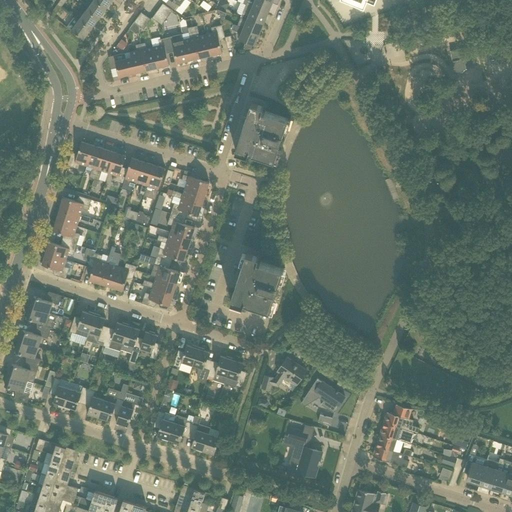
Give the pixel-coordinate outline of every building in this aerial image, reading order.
[(98,19),(99,18),(106,9),(93,0),(86,10),(98,19)] [(93,0),(106,9),(107,7),(112,0),(93,0)] [(168,0),(167,3),(176,10),(183,0),(168,0)] [(204,0),(201,5),(208,10),(212,6),(204,0)] [(252,7),(268,14),(272,3),(264,0),(255,0),(253,5),(252,7)] [(169,15),(173,10),(163,3),(159,8),(169,15)] [(263,24),(268,14),(252,7),(253,5),(247,3),(246,5),(242,4),(238,13),(242,15),(243,13),(249,16),(248,18),(263,24)] [(58,4),(50,15),(54,17),(62,7),(58,4)] [(166,20),(169,15),(159,8),(156,13),(166,20)] [(91,29),(94,26),(98,19),(86,10),(79,20),(91,29)] [(146,15),(142,12),(134,22),(139,25),(146,15)] [(156,21),(162,25),(162,24),(166,20),(156,13),(152,18),(156,21)] [(238,26),(259,35),(263,24),(248,18),(249,16),(243,13),(242,15),(241,17),(238,26)] [(151,19),(146,15),(139,25),(144,29),(151,19)] [(79,20),(75,16),(67,27),(83,39),(91,29),(79,20)] [(508,17),(508,16),(383,43),(384,45),(386,53),(387,53),(385,44),(474,25),(507,17),(508,17)] [(252,47),(253,45),(254,46),(259,35),(238,26),(235,24),(233,29),(242,33),(239,39),(246,42),(243,48),(245,49),(252,47)] [(213,33),(206,34),(211,55),(223,53),(222,52),(222,51),(219,39),(225,37),(222,25),(211,27),(213,33)] [(197,26),(193,27),(200,58),(211,55),(206,34),(200,36),(197,26)] [(190,38),(183,40),(188,61),(200,58),(193,27),(188,28),(190,38)] [(174,49),(177,63),(188,61),(183,40),(177,41),(176,36),(167,38),(170,50),(174,49)] [(231,36),(225,37),(228,49),(234,47),(231,36)] [(157,68),(170,65),(166,51),(170,50),(167,38),(158,40),(159,45),(152,47),(157,68)] [(123,50),(128,43),(122,39),(117,46),(123,50)] [(145,43),(138,44),(144,71),(157,68),(152,47),(147,48),(145,43)] [(132,57),(128,58),(132,74),(144,71),(138,44),(136,45),(137,50),(130,52),(132,57)] [(479,53),(477,45),(451,51),(453,61),(456,61),(458,71),(462,72),(465,69),(476,67),(473,54),(479,53)] [(119,54),(108,57),(111,69),(117,68),(119,74),(118,74),(119,77),(132,74),(128,58),(121,60),(119,54)] [(382,67),(382,66),(372,72),(411,142),(412,142),(374,72),(382,67)] [(288,118),(268,112),(265,111),(265,112),(262,111),(264,106),(251,102),(236,151),(248,155),(249,151),(252,152),(252,153),(275,160),(288,118)] [(72,154),(68,165),(78,169),(80,164),(86,166),(93,145),(82,141),(81,142),(77,155),(72,154)] [(413,143),(412,142),(411,142),(429,175),(430,175),(413,143)] [(93,145),(86,166),(93,168),(89,178),(94,179),(104,149),(93,145)] [(104,149),(94,179),(99,181),(102,171),(109,173),(115,152),(104,149)] [(122,170),(126,156),(115,152),(109,173),(114,175),(113,180),(123,183),(127,171),(122,170)] [(143,161),(132,158),(127,171),(123,183),(122,188),(127,190),(130,180),(136,182),(143,161)] [(154,165),(143,161),(136,182),(143,184),(139,194),(144,195),(148,185),(154,165)] [(156,199),(166,168),(154,165),(148,185),(154,187),(150,197),(156,199)] [(171,183),(174,171),(168,169),(165,181),(171,183)] [(183,174),(182,179),(187,181),(185,187),(206,194),(209,182),(208,182),(183,174)] [(443,201),(439,269),(440,269),(444,201),(433,179),(432,180),(443,201)] [(206,194),(185,187),(183,193),(174,190),(172,195),(182,198),(202,205),(206,194)] [(78,201),(64,197),(60,208),(81,215),(81,214),(83,208),(88,210),(92,199),(80,196),(78,201)] [(183,217),(185,211),(198,216),(199,216),(202,205),(182,198),(180,204),(175,203),(171,213),(183,217)] [(162,210),(164,204),(157,202),(155,208),(162,210)] [(60,208),(57,219),(77,226),(79,219),(89,223),(91,218),(81,214),(81,215),(60,208)] [(194,227),(181,223),(183,217),(171,213),(168,224),(173,226),(171,232),(191,238),(195,227),(194,227)] [(128,218),(122,216),(120,222),(126,224),(128,218)] [(57,219),(53,231),(67,235),(65,241),(77,244),(81,234),(75,232),(77,226),(57,219)] [(137,232),(139,224),(133,222),(131,230),(137,232)] [(191,238),(171,232),(169,238),(159,235),(157,240),(167,243),(188,250),(191,238)] [(63,246),(49,241),(46,253),(66,260),(68,253),(74,255),(77,244),(65,241),(63,246)] [(169,262),(170,256),(183,260),(183,261),(184,261),(188,250),(167,243),(165,249),(160,247),(157,258),(169,262)] [(94,266),(89,279),(100,283),(107,263),(101,260),(102,255),(92,252),(88,264),(94,266)] [(56,269),(54,275),(66,278),(70,268),(64,266),(66,260),(46,253),(42,265),(43,265),(56,269)] [(112,287),(118,266),(112,264),(115,254),(110,253),(107,263),(100,283),(112,287)] [(253,263),(255,259),(242,255),(226,304),(239,308),(240,305),(265,313),(279,271),(253,263)] [(180,272),(167,268),(169,262),(157,258),(153,268),(159,270),(156,277),(177,283),(181,272),(180,272)] [(133,278),(137,266),(126,263),(124,268),(118,266),(112,287),(123,290),(127,277),(133,278)] [(438,275),(438,274),(412,324),(412,325),(413,325),(492,365),(493,366),(511,369),(511,368),(493,364),(414,324),(439,275),(438,275)] [(143,284),(153,288),(173,294),(177,283),(156,277),(154,283),(145,279),(143,284)] [(146,292),(142,303),(154,307),(156,301),(169,305),(170,306),(173,294),(153,288),(151,294),(146,292)] [(62,296),(49,291),(46,300),(34,296),(30,307),(49,313),(53,302),(59,304),(62,296)] [(49,313),(30,307),(27,318),(39,322),(37,328),(50,332),(51,328),(53,328),(57,316),(49,313)] [(88,313),(83,311),(82,311),(83,311),(80,321),(74,320),(70,332),(87,337),(95,313),(89,311),(88,313)] [(106,319),(106,318),(100,316),(101,315),(95,313),(87,337),(98,341),(97,343),(103,345),(107,334),(101,332),(105,319),(106,319)] [(117,322),(117,323),(113,336),(107,334),(103,345),(120,351),(121,349),(129,324),(123,322),(122,324),(117,322)] [(135,328),(135,326),(129,324),(121,349),(132,353),(129,361),(136,364),(138,358),(141,349),(141,348),(142,345),(135,343),(140,330),(140,329),(135,328)] [(37,328),(35,334),(23,330),(19,341),(38,347),(42,336),(48,338),(50,332),(37,328)] [(145,332),(146,332),(142,345),(141,348),(141,349),(152,352),(151,357),(157,359),(160,348),(154,346),(158,336),(158,335),(155,334),(155,333),(149,331),(149,332),(146,331),(145,332)] [(406,340),(405,339),(400,350),(401,351),(480,391),(493,366),(492,365),(480,389),(401,350),(406,340)] [(16,352),(28,356),(26,362),(39,366),(41,359),(35,357),(38,347),(19,341),(16,352)] [(184,355),(178,353),(174,365),(180,367),(182,362),(193,365),(198,347),(192,345),(192,346),(186,344),(186,345),(187,345),(184,355)] [(212,364),(206,362),(209,352),(210,353),(210,352),(204,350),(205,349),(198,347),(193,365),(198,367),(197,380),(206,383),(207,380),(212,364)] [(220,374),(227,376),(233,358),(227,356),(226,357),(221,355),(220,356),(221,356),(218,366),(212,364),(207,380),(213,382),(214,380),(213,380),(215,373),(220,374)] [(278,385),(280,382),(293,391),(307,371),(287,357),(277,371),(280,373),(275,379),(273,379),(273,377),(266,375),(262,388),(270,390),(272,384),(278,385)] [(227,376),(225,383),(236,387),(236,385),(242,387),(247,372),(246,375),(240,373),(243,363),(244,364),(244,363),(238,361),(239,360),(233,358),(227,376)] [(26,362),(24,367),(12,363),(8,375),(28,381),(31,370),(37,372),(39,366),(26,362)] [(227,376),(220,374),(218,381),(225,383),(227,376)] [(28,381),(8,375),(5,386),(17,390),(14,398),(27,402),(30,393),(33,382),(28,381)] [(59,385),(61,380),(55,378),(51,389),(57,391),(54,401),(53,401),(53,402),(59,404),(58,405),(64,407),(70,388),(59,385)] [(179,381),(169,378),(167,387),(176,390),(179,381)] [(132,388),(141,390),(143,382),(135,380),(132,388)] [(322,381),(314,392),(329,402),(327,406),(335,411),(345,396),(339,392),(339,391),(337,390),(336,392),(333,390),(334,389),(322,381)] [(80,395),(86,397),(89,389),(83,387),(81,392),(70,388),(64,407),(71,409),(71,408),(77,409),(76,409),(80,395)] [(171,397),(172,393),(173,390),(166,388),(164,395),(168,396),(171,397)] [(98,418),(104,400),(94,396),(95,391),(89,389),(86,397),(92,399),(88,413),(88,412),(87,413),(93,415),(93,416),(98,418)] [(106,394),(105,400),(104,400),(98,418),(105,420),(105,419),(111,421),(111,420),(110,420),(115,406),(121,409),(122,405),(124,400),(117,398),(106,394)] [(258,405),(268,407),(269,401),(259,398),(258,405)] [(126,425),(129,426),(128,426),(132,416),(138,418),(142,406),(124,400),(122,405),(121,409),(117,422),(116,422),(119,423),(119,425),(125,427),(126,425)] [(165,413),(159,411),(155,423),(161,425),(158,435),(157,435),(163,437),(162,439),(168,440),(176,417),(176,415),(165,412),(165,413)] [(414,420),(388,411),(384,422),(418,433),(420,427),(412,425),(414,420)] [(331,424),(333,418),(320,414),(318,421),(331,424)] [(195,415),(193,422),(190,431),(196,433),(192,446),(191,446),(191,447),(197,448),(196,450),(202,452),(208,433),(210,427),(200,424),(202,417),(195,415)] [(190,431),(193,422),(176,417),(168,440),(174,442),(175,441),(180,443),(181,442),(180,442),(184,429),(190,431)] [(416,439),(418,433),(384,422),(381,433),(404,441),(411,443),(413,438),(416,439)] [(0,444),(4,446),(6,440),(13,443),(15,437),(13,436),(15,430),(0,425),(1,426),(0,429),(0,444)] [(297,440),(293,454),(294,455),(291,467),(289,467),(288,471),(298,474),(298,472),(315,477),(318,466),(317,465),(319,461),(320,461),(322,452),(308,448),(310,442),(306,441),(308,433),(290,427),(287,437),(297,440)] [(222,449),(223,449),(228,433),(221,431),(220,437),(208,433),(202,452),(209,454),(209,452),(215,454),(214,453),(218,443),(223,445),(222,449)] [(381,433),(377,445),(400,452),(404,441),(381,433)] [(460,439),(455,437),(453,443),(467,447),(470,436),(462,433),(460,439)] [(46,440),(39,438),(36,449),(42,451),(46,440)] [(74,449),(57,443),(53,454),(73,461),(74,458),(75,458),(78,451),(79,452),(79,451),(78,450),(78,449),(74,448),(74,449)] [(401,459),(403,454),(403,453),(400,452),(377,445),(374,456),(396,463),(407,467),(409,461),(401,459)] [(405,448),(403,453),(403,454),(411,456),(412,450),(405,448)] [(470,453),(462,472),(470,474),(468,478),(468,479),(480,483),(488,459),(470,453)] [(73,461),(53,454),(50,464),(72,472),(72,471),(71,471),(74,464),(72,463),(73,461)] [(457,458),(444,454),(442,462),(455,466),(457,458)] [(489,454),(488,459),(480,483),(491,486),(497,469),(489,467),(490,464),(492,464),(493,455),(489,454)] [(17,460),(14,467),(22,470),(25,462),(17,460)] [(31,463),(29,469),(33,470),(37,471),(39,465),(31,463)] [(50,464),(47,474),(46,475),(67,481),(68,478),(69,479),(71,472),(72,472),(50,464)] [(452,471),(443,467),(439,478),(449,481),(452,471)] [(508,473),(497,469),(491,486),(503,490),(508,473)] [(511,474),(508,473),(503,490),(511,492),(511,474)] [(39,483),(43,484),(43,485),(76,496),(79,488),(66,484),(67,481),(46,475),(42,474),(39,483)] [(202,502),(206,492),(188,486),(188,485),(185,484),(184,485),(183,484),(183,485),(184,486),(182,492),(183,493),(182,496),(202,502)] [(61,499),(74,503),(76,496),(43,485),(40,495),(60,502),(61,499)] [(358,489),(352,511),(378,511),(380,505),(373,503),(375,493),(358,489)] [(19,500),(25,502),(26,502),(29,492),(26,491),(22,490),(19,500)] [(119,497),(95,490),(92,500),(115,508),(119,497)] [(235,494),(231,509),(240,511),(244,496),(235,494)] [(59,505),(60,502),(40,495),(36,505),(56,511),(58,511),(60,505),(59,505)] [(176,505),(197,511),(198,511),(202,502),(182,496),(181,498),(180,498),(178,505),(176,505)] [(225,509),(229,499),(222,497),(219,507),(225,509)] [(127,511),(145,511),(147,507),(124,499),(120,510),(127,511)] [(92,500),(89,508),(88,511),(91,511),(114,511),(115,508),(92,500)]
